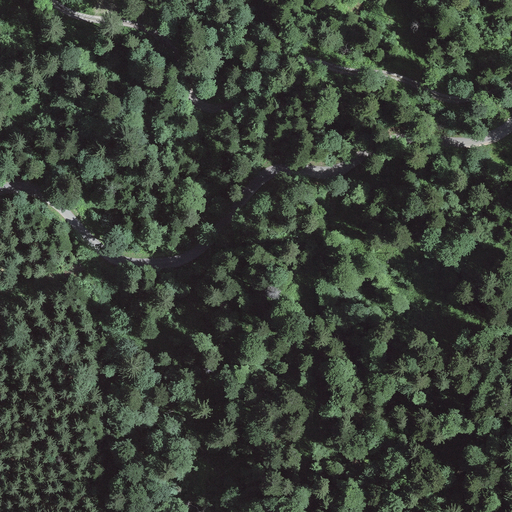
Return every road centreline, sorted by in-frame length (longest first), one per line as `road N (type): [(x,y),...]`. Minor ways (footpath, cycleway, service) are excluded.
road 1 (residential): [(0,189),(35,189),(123,261),(172,261),(209,239),(273,170),(334,169),(405,137),(466,142),(511,124)]
road 2 (track): [(511,83),(459,100),(382,71),(293,59),(233,104),(207,109),(189,95),(177,52),(153,31),(79,16),(50,0)]
